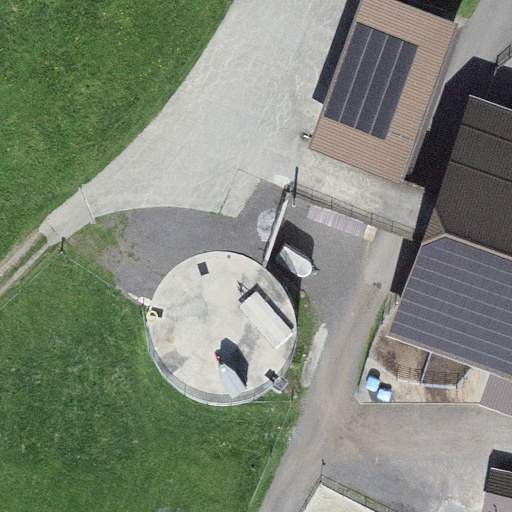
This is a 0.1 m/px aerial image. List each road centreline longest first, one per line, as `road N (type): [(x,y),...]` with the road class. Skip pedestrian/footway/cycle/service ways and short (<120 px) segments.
road 1 (track): [(508,0),(404,205),(322,430),(270,511)]
road 2 (track): [(0,280),(215,101),(247,67),(284,0)]
